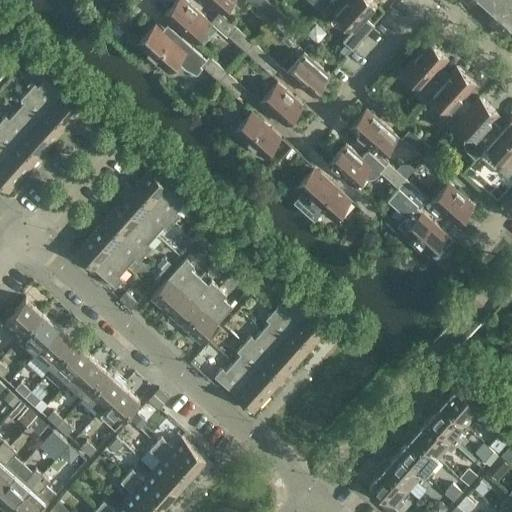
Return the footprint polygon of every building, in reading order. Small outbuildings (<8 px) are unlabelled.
[(194,42),(212,22),(187,0),(176,0),(164,14),(194,42)] [(207,0),(221,12),(231,0),(207,0)] [(249,0),(271,20),(280,10),(268,0),(249,0)] [(331,2),(328,0),(309,0),(323,12),(331,3),(332,2),(331,2)] [(371,0),(332,0),(331,2),(332,2),(331,3),(337,9),(334,11),(353,28),(343,39),(352,48),(374,23),(366,16),(376,4),(371,0)] [(511,0),(490,0),(486,4),(495,12),(488,20),(496,26),(511,7),(511,0)] [(511,7),(496,26),(503,33),(510,25),(511,26),(511,7)] [(295,40),(303,31),(280,10),(271,20),(295,40)] [(169,70),(187,51),(156,23),(138,42),(169,70)] [(245,49),(253,40),(236,24),(228,34),(245,49)] [(414,93),(424,101),(457,65),(456,64),(445,76),(437,69),(448,57),(429,39),(403,68),(422,85),(414,93)] [(263,66),(272,57),(253,40),(245,49),(263,66)] [(312,93),(329,74),(304,51),(287,71),(312,93)] [(218,79),(227,70),(209,54),(201,63),(218,79)] [(476,82),(457,65),(424,101),(425,102),(432,94),(449,110),(442,118),(452,126),(471,104),(463,97),(476,82)] [(237,96),(245,87),(227,70),(218,79),(237,96)] [(36,82),(29,89),(68,125),(83,108),(47,76),(39,85),(36,82)] [(285,123),(303,103),(277,81),(260,100),(285,123)] [(68,125),(29,89),(21,98),(25,101),(18,109),(54,141),(68,125)] [(501,128),(492,120),(498,113),(479,96),(471,104),(452,126),(452,127),(457,121),(469,132),(466,136),(464,139),(464,141),(464,144),(465,146),(466,149),(475,157),(480,151),(501,128)] [(54,141),(18,109),(10,117),(7,114),(0,121),(39,157),(54,141)] [(263,155),(281,135),(252,109),(235,129),(263,155)] [(380,154),(398,135),(372,112),(355,132),(380,154)] [(511,114),(501,128),(480,151),(481,152),(486,146),(504,162),(498,168),(508,176),(511,172),(511,114)] [(39,157),(0,121),(0,151),(24,173),(39,157)] [(425,157),(433,148),(410,127),(402,136),(425,157)] [(354,184),(371,164),(378,171),(379,170),(398,187),(407,177),(388,160),(385,163),(368,149),(361,155),(346,142),(328,161),(354,184)] [(442,173),(450,163),(433,148),(425,157),(442,173)] [(0,181),(9,190),(24,173),(0,151),(0,181)] [(297,184),(303,190),(293,200),(314,219),(324,209),(333,218),(351,198),(314,165),(297,184)] [(151,169),(136,186),(174,221),(181,213),(178,210),(186,201),(151,169)] [(424,193),(407,177),(398,187),(416,202),(424,193)] [(456,222),(473,203),(448,181),(431,200),(456,222)] [(174,221),(136,186),(121,202),(156,234),(163,226),(167,229),(174,221)] [(372,217),(380,208),(362,191),(354,200),(372,217)] [(156,234),(121,202),(106,218),(145,253),(153,245),(149,242),(156,234)] [(430,252),(438,243),(440,246),(445,246),(452,238),(422,210),(404,230),(430,252)] [(145,253),(106,218),(92,234),(128,266),(135,258),(138,261),(145,253)] [(128,266),(92,234),(77,251),(116,286),(124,277),(121,274),(128,266)] [(187,256),(152,296),(168,311),(201,275),(193,267),(196,264),(187,256)] [(162,270),(156,265),(148,273),(154,279),(162,270)] [(201,275),(168,311),(185,325),(220,286),(212,279),(209,282),(201,275)] [(220,286),(185,325),(201,340),(234,304),(224,296),(227,293),(220,286)] [(281,302),(274,310),(313,345),(328,328),(292,296),(284,305),(281,302)] [(3,323),(19,338),(43,312),(26,297),(3,323)] [(313,345),(274,310),(266,318),(270,321),(263,329),(298,361),(313,345)] [(43,312),(19,338),(36,352),(59,326),(43,312)] [(496,324),(488,317),(486,320),(493,326),(496,324)] [(59,326),(36,352),(52,367),(75,340),(59,326)] [(298,361),(263,329),(255,337),(252,334),(245,342),(284,377),(298,361)] [(75,340),(52,367),(68,381),(92,355),(75,340)] [(284,377),(245,342),(238,349),(241,352),(234,361),(269,393),(284,377)] [(92,355),(68,381),(84,396),(108,369),(92,355)] [(0,372),(3,375),(9,369),(0,361),(0,372)] [(269,393),(234,361),(226,369),(223,366),(215,375),(254,410),(269,393)] [(108,369),(84,396),(100,410),(124,384),(108,369)] [(21,380),(15,387),(26,396),(32,389),(21,380)] [(124,384),(100,410),(117,425),(141,399),(124,384)] [(443,392),(437,398),(467,425),(475,415),(479,419),(486,412),(457,385),(447,396),(443,392)] [(159,387),(150,398),(160,407),(169,396),(159,387)] [(32,389),(26,396),(35,404),(41,398),(32,389)] [(467,425),(437,398),(431,405),(435,409),(427,418),(456,445),(462,438),(458,434),(467,425)] [(25,403),(21,400),(11,411),(15,414),(25,403)] [(53,409),(48,415),(67,433),(73,426),(53,409)] [(456,445),(427,418),(419,427),(415,424),(409,430),(438,457),(446,447),(450,451),(456,445)] [(62,437),(52,429),(46,436),(55,445),(62,437)] [(438,457),(409,430),(403,437),(407,441),(398,450),(428,477),(434,470),(429,466),(438,457)] [(162,435),(156,441),(192,473),(207,457),(183,435),(174,445),(162,435)] [(0,456),(11,444),(4,438),(0,442),(0,456)] [(90,454),(96,447),(87,439),(81,445),(90,454)] [(192,473),(156,441),(151,448),(162,458),(153,468),(178,490),(192,473)] [(509,462),(511,458),(511,444),(509,442),(500,453),(509,462)] [(11,444),(0,456),(0,489),(18,470),(8,461),(18,450),(11,444)] [(80,466),(86,459),(70,444),(63,452),(80,466)] [(489,463),(498,453),(490,446),(481,456),(489,463)] [(428,477),(398,450),(390,460),(386,456),(380,463),(409,489),(418,479),(422,483),(428,477)] [(502,474),(511,464),(499,454),(490,463),(502,474)] [(100,465),(94,460),(88,466),(94,472),(100,465)] [(409,489),(380,463),(374,469),(378,473),(369,483),(386,498),(380,504),(388,511),(395,511),(405,502),(400,499),(409,489)] [(18,470),(0,489),(0,497),(12,508),(44,473),(37,467),(27,478),(18,470)] [(178,490),(153,468),(145,477),(134,467),(127,474),(163,506),(178,490)] [(468,484),(477,474),(470,467),(461,477),(468,484)] [(44,473),(12,508),(16,511),(39,511),(58,491),(48,481),(50,479),(44,473)] [(157,511),(163,506),(127,474),(121,480),(133,491),(124,500),(137,511),(157,511)] [(472,485),(474,487),(483,495),(489,489),(478,479),(472,485)] [(441,489),(447,494),(453,500),(454,501),(462,492),(449,480),(441,489)] [(453,500),(447,494),(441,500),(448,506),(453,500)] [(457,504),(458,505),(465,511),(471,511),(477,506),(465,495),(457,504)] [(137,511),(124,500),(116,509),(105,499),(99,506),(105,511),(137,511)] [(504,504),(498,510),(500,511),(511,511),(511,503),(508,508),(504,504)]
